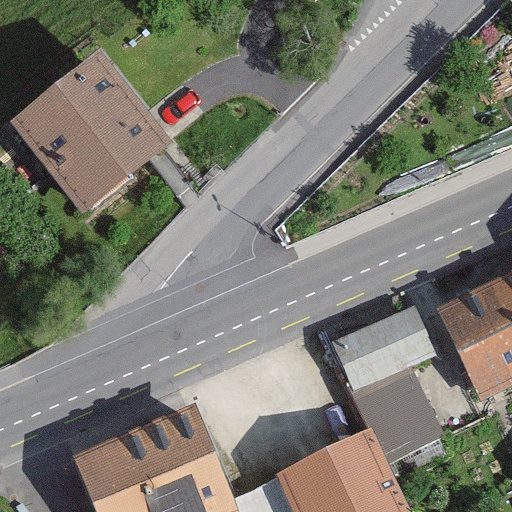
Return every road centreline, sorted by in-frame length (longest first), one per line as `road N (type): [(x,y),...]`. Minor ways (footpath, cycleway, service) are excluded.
road 1 (primary): [(511,202),(95,383)]
road 2 (residential): [(369,75),(95,383)]
